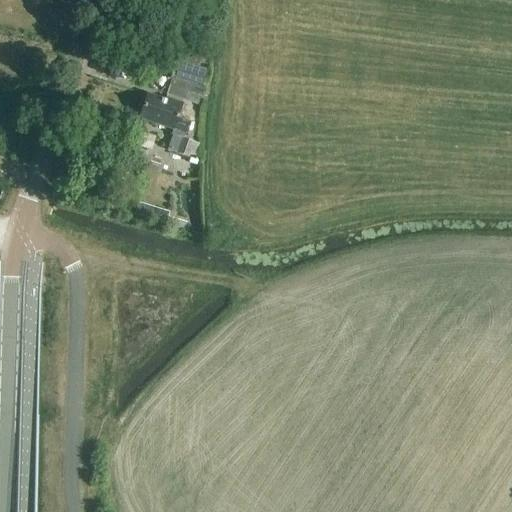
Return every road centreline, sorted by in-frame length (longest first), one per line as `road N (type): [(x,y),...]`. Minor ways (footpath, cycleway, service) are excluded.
road 1 (unclassified): [(75,511),(77,283),(60,250),(21,230)]
road 2 (unclassified): [(3,511),(11,279),(21,230)]
road 3 (unclassified): [(21,230),(96,0)]
